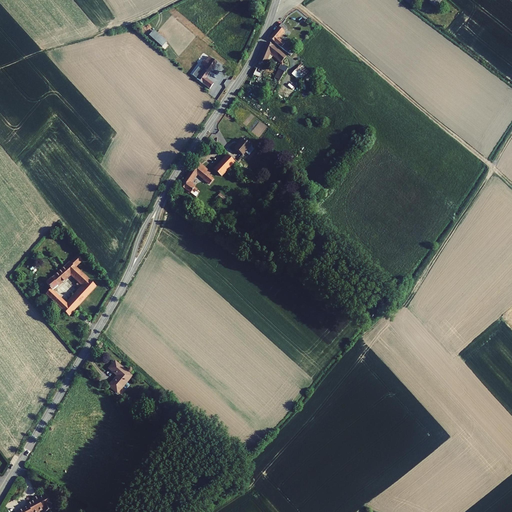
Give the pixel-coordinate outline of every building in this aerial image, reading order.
[(279,27),(270,38),(284,50),(286,48),(284,47),(285,46),(278,39),(284,31),(279,27)] [(167,42),(153,31),(149,36),(162,47),(167,42)] [(267,42),(258,63),(263,65),(268,53),(271,56),(272,55),(281,62),(285,57),(267,42)] [(200,63),(197,68),(199,70),(195,75),(206,84),(210,80),(204,75),(215,60),(206,53),(201,59),(203,60),(200,63)] [(297,63),(290,71),(297,77),(305,69),(297,63)] [(282,66),(273,84),(278,87),(284,75),(285,75),(288,69),(282,66)] [(238,134),(231,142),(239,149),(242,146),(245,148),(249,143),(238,134)] [(224,151),(212,165),(218,171),(231,157),(224,151)] [(198,162),(181,185),(187,190),(189,190),(191,193),(193,191),(195,192),(197,189),(191,184),(198,174),(211,184),(214,180),(209,175),(211,173),(206,168),(198,162)] [(196,190),(194,192),(197,195),(199,192),(201,194),(206,188),(200,184),(196,190)] [(75,250),(67,256),(73,261),(80,255),(75,250)] [(78,266),(73,261),(67,256),(63,260),(44,277),(43,278),(48,284),(44,288),(67,310),(72,305),(64,299),(51,286),(49,285),(67,268),(76,277),(74,279),(78,283),(67,295),(75,302),(94,280),(78,266)] [(67,295),(64,299),(72,305),(75,302),(67,295)] [(131,372),(114,356),(108,363),(117,370),(108,380),(117,388),(131,372)] [(34,500),(27,504),(28,505),(16,511),(38,511),(43,509),(44,511),(52,508),(45,494),(37,498),(34,500)]
